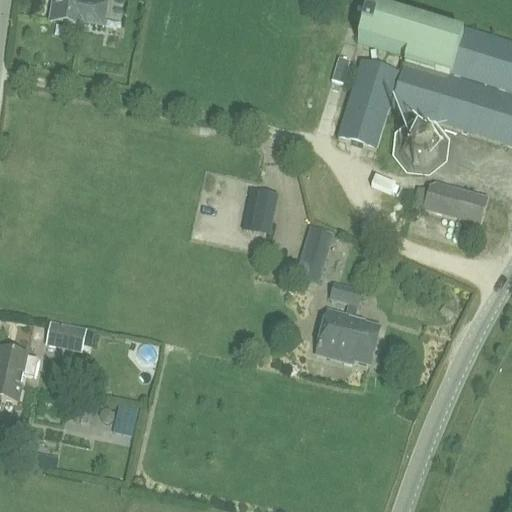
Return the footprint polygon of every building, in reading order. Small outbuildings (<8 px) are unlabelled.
[(107,3),(86,0),(53,0),(50,23),(82,28),(82,25),(102,29),(107,3)] [(449,81),(435,127),(511,150),(511,45),(463,30),(461,38),(463,38),(449,81)] [(400,76),(360,63),(336,140),(377,153),(389,113),(400,76)] [(403,67),(400,76),(389,113),(435,127),(449,81),(403,67)] [(446,146),(434,129),(412,126),(396,139),(394,161),(407,176),(428,179),(445,167),(446,146)] [(425,182),(420,209),(481,220),(486,194),(425,182)] [(269,238),(278,196),(258,192),(249,233),(269,238)] [(318,288),(334,237),(311,229),(294,280),(318,288)] [(363,294),(334,286),(330,302),(348,308),(359,311),(363,294)] [(327,314),(316,357),(352,367),(353,364),(370,369),(380,330),(363,326),(364,323),(356,321),(359,311),(348,308),(345,318),(327,314)] [(81,355),(85,332),(50,324),(45,348),(81,355)] [(0,437),(11,440),(15,422),(0,419),(0,407),(1,403),(17,407),(22,387),(21,387),(23,377),(34,380),(38,361),(27,359),(27,358),(0,352),(0,437)] [(42,457),(40,468),(55,472),(58,461),(42,457)]
